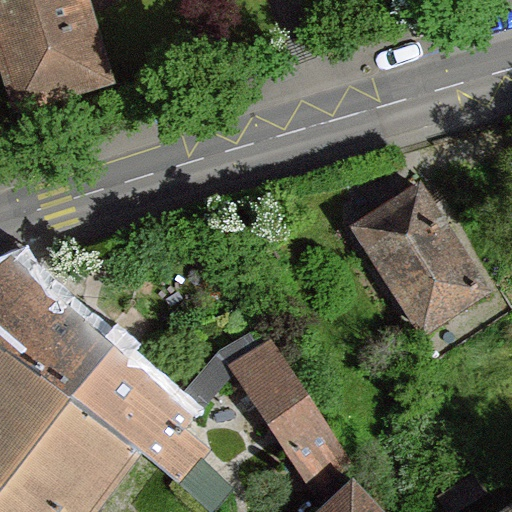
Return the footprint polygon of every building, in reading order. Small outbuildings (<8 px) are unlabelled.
[(0,0),(0,36),(29,118),(122,90),(98,4),(105,0),(0,0)] [(509,296),(435,187),(366,233),(440,342),(509,296)] [(0,511),(113,511),(148,460),(187,488),(220,453),(140,356),(21,259),(0,276),(0,511)] [(362,462),(287,347),(244,370),(320,484),(362,462)] [(396,511),(371,488),(343,511),(396,511)]
